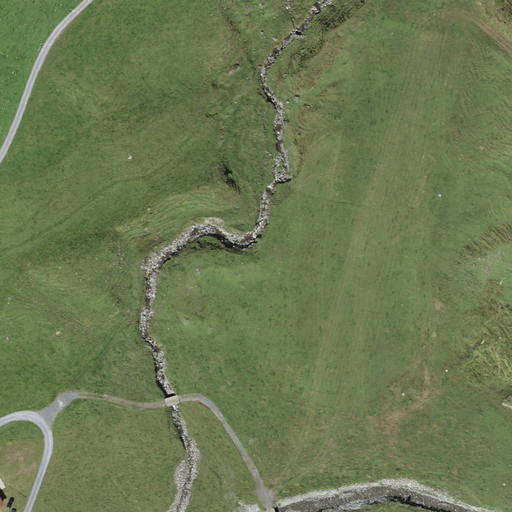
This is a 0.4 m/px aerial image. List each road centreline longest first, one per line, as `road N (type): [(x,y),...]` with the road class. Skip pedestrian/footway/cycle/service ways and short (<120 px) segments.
road 1 (track): [(270,511),(226,425),(196,397),(145,405),(71,396),(40,421)]
road 2 (track): [(88,0),(41,56),(0,158)]
road 3 (track): [(26,511),(47,436),(31,417),(0,422)]
